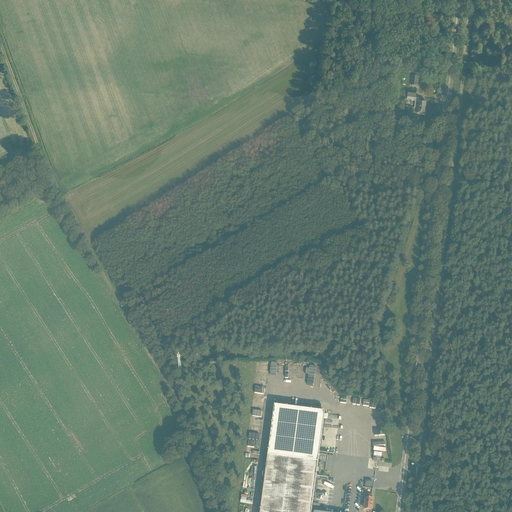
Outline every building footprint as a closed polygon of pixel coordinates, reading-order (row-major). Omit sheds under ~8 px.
[(416,98),(414,108),(425,110),(426,103),(419,102),(419,99),(416,98)] [(416,115),(425,116),(425,110),(414,108),(414,114),(409,114),(409,118),(416,118),(416,115)] [(406,127),(404,127),(404,123),(393,121),(392,126),(378,124),(378,128),(406,131),(406,127)] [(276,371),(276,374),(283,374),(283,362),(277,362),(277,365),(273,365),(273,371),(276,371)] [(266,377),(267,363),(258,363),(258,369),(257,369),(256,398),(253,397),(253,404),(259,404),(258,407),(266,408),(266,394),(264,394),(264,391),(268,391),(268,384),(265,384),(265,377),(266,377)] [(291,376),(304,378),(305,372),(303,372),(304,365),(292,363),(291,369),(293,369),(291,376)] [(311,511),(316,474),(319,474),(319,470),(317,470),(318,463),(324,413),(274,407),(260,511),(311,511)] [(260,424),(261,417),(251,416),(250,426),(253,427),(252,430),(263,431),(263,424),(260,424)] [(373,500),(371,500),(371,496),(366,496),(364,510),(368,510),(367,511),(369,511),(371,511),(372,511),(373,500)]
